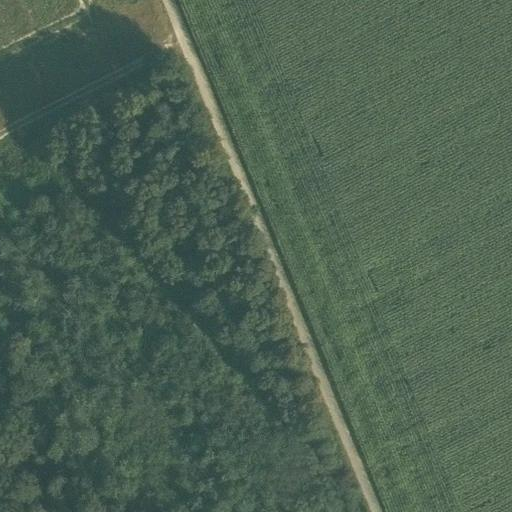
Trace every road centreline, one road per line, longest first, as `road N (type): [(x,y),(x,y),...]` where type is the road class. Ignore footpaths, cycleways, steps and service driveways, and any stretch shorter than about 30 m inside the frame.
road 1 (track): [(167,0),(373,511)]
road 2 (track): [(184,41),(0,136)]
